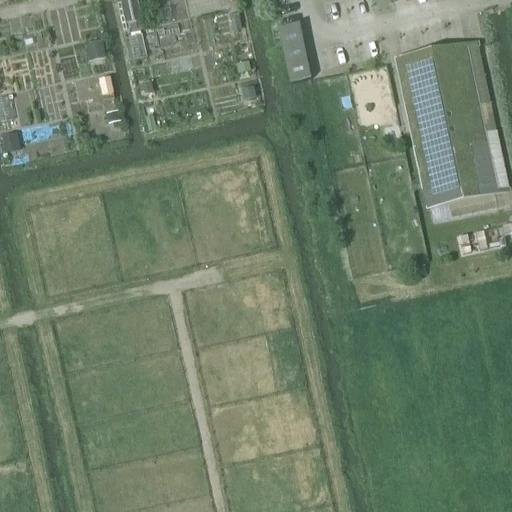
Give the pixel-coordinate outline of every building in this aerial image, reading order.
[(121,0),(125,27),(142,25),(138,0),(121,0)] [(279,32),(282,50),(302,46),(298,27),(279,32)] [(306,65),(302,46),(282,50),(286,69),(306,65)] [(428,210),(509,193),(509,192),(507,192),(495,136),(497,136),(496,135),(495,135),(491,115),(477,118),(475,111),(491,107),(489,107),(483,80),(485,79),(485,78),(483,79),(477,51),(479,50),(478,49),(398,66),(428,210)] [(310,83),(306,65),(286,69),(290,87),(310,83)]
